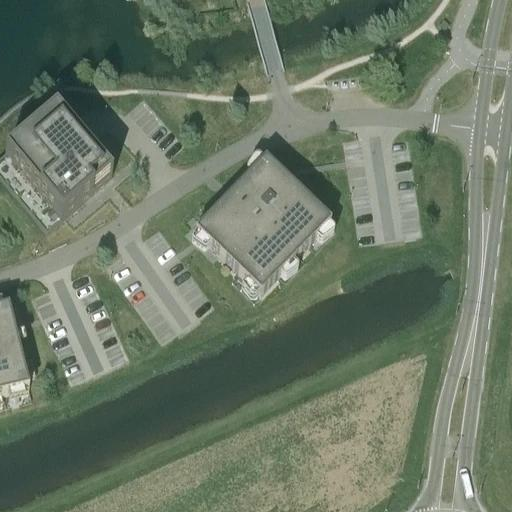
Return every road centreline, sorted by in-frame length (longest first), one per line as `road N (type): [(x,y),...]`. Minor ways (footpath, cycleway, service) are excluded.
road 1 (tertiary): [(479,130),(471,305),(425,511)]
road 2 (tertiary): [(463,511),(506,133)]
road 3 (residential): [(0,281),(86,245),(246,146),(291,132)]
road 4 (residential): [(253,0),(291,132)]
road 5 (tertiary): [(499,0),(479,130)]
road 6 (residential): [(291,132),(337,119),(417,122)]
